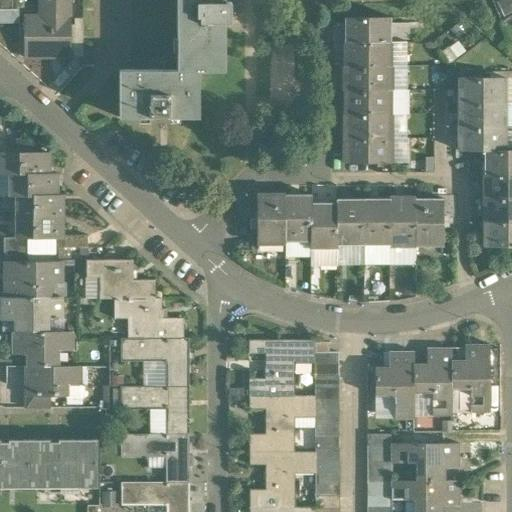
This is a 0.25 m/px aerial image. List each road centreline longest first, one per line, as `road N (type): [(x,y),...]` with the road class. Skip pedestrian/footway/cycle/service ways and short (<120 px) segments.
road 1 (residential): [(0,76),(182,239)]
road 2 (residential): [(218,282),(215,511)]
road 3 (residential): [(349,324),(349,511)]
road 4 (residential): [(182,239),(251,174),(323,170)]
road 5 (residential): [(218,282),(281,311),(349,324)]
road 6 (residential): [(349,324),(400,321),(477,296)]
road 7 (residential): [(477,296),(463,279),(461,172)]
